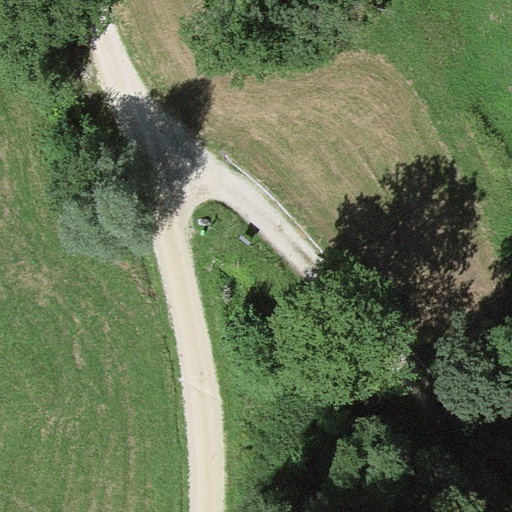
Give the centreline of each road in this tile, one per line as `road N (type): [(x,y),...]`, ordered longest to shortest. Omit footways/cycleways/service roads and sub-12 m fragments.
road 1 (track): [(511,448),(463,422),(161,0)]
road 2 (track): [(186,511),(198,350),(116,0)]
